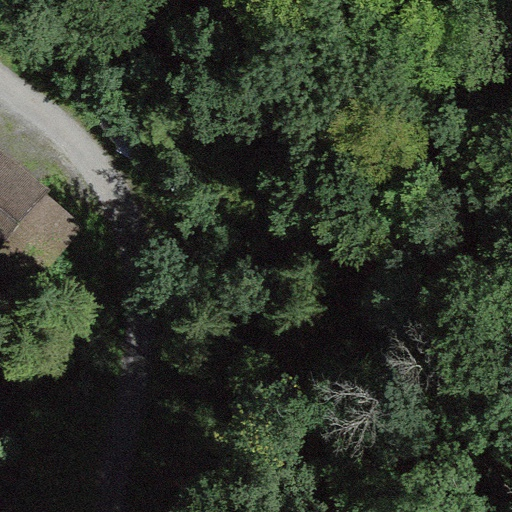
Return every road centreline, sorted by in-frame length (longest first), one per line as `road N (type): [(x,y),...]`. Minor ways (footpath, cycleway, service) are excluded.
road 1 (track): [(368,511),(256,316),(124,191),(0,90)]
road 2 (track): [(124,191),(138,288),(134,368),(104,511)]
